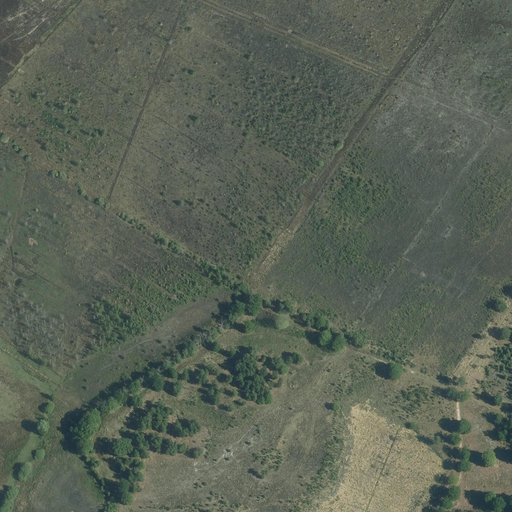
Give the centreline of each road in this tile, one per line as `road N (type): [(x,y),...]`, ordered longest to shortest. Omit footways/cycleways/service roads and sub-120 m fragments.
road 1 (track): [(511,412),(255,306),(99,420),(96,448),(118,511)]
road 2 (track): [(511,306),(458,382),(461,467),(439,511)]
